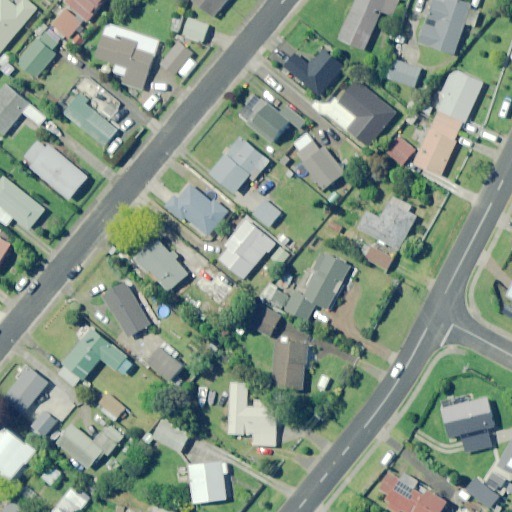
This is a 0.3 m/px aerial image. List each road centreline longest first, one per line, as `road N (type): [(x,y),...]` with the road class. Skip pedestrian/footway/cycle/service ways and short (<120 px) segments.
road 1 (residential): [(0,340),(282,0)]
road 2 (tertiary): [(291,511),(398,376),(433,313)]
road 3 (tertiary): [(433,313),(511,152)]
